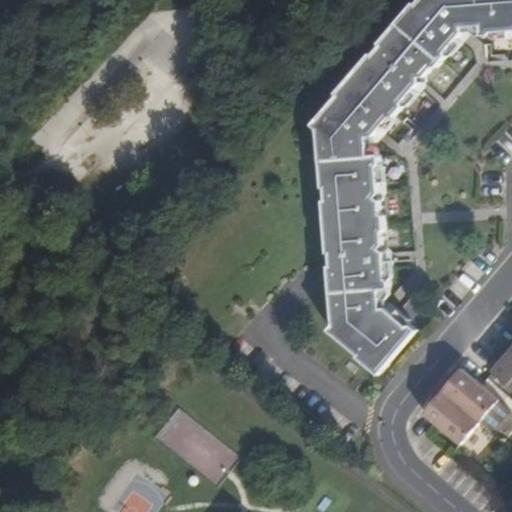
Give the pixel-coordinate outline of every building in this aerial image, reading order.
[(511,0),(422,0),(414,9),(413,8),(378,49),(380,50),(371,60),(370,59),(335,99),(337,101),(312,130),(318,136),(323,191),(326,191),(327,204),(324,204),(329,254),(332,254),(333,266),(330,266),(336,321),(331,326),(360,353),(358,355),(378,373),(417,329),(412,324),(408,325),(386,306),(381,307),(379,286),(389,285),(388,278),(385,274),(374,164),(375,161),(374,153),(366,154),(365,134),(369,134),(445,44),(445,40),(511,32),(511,0)] [(496,368),(492,372),(511,389),(511,352),(506,347),(503,350),(496,358),(499,361),(500,362),(496,368)] [(461,369),(442,392),(478,423),(498,401),(480,386),(461,369)] [(442,392),(438,388),(431,396),(435,400),(442,392)] [(459,445),(478,423),(442,392),(435,400),(423,414),(435,424),(459,445)]
